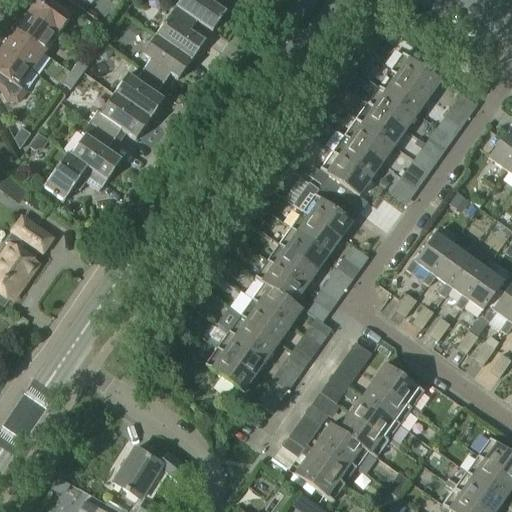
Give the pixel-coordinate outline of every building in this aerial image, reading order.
[(26,16),(31,19),(57,38),(70,20),(49,5),(52,0),(32,0),(29,4),(33,7),(26,16)] [(197,23),(212,33),(226,13),(207,0),(206,0),(181,0),(176,8),(197,22),(197,23)] [(190,32),(197,23),(197,22),(176,8),(155,37),(191,62),(205,42),(190,32)] [(57,38),(31,19),(26,16),(20,24),(17,22),(10,31),(31,46),(44,55),(57,38)] [(44,55),(31,46),(10,31),(4,39),(7,42),(1,51),(31,72),(31,73),(44,55)] [(382,44),(368,34),(357,49),(371,59),(382,44)] [(191,62),(155,37),(141,57),(149,62),(142,72),(163,86),(169,76),(177,82),(191,62)] [(103,46),(96,56),(106,63),(113,53),(103,46)] [(31,73),(31,72),(1,51),(0,52),(0,92),(1,94),(1,93),(6,103),(17,104),(25,93),(24,92),(23,93),(19,90),(31,73)] [(390,74),(428,101),(441,83),(403,56),(390,74)] [(71,74),(79,80),(87,69),(79,63),(71,74)] [(340,69),(333,79),(341,85),(348,75),(340,69)] [(163,86),(142,72),(135,82),(127,76),(113,96),(150,121),(164,101),(156,96),(163,86)] [(71,74),(63,86),(70,91),(79,80),(71,74)] [(428,101),(390,74),(379,89),(417,117),(428,101)] [(417,117),(379,89),(367,106),(406,133),(417,117)] [(150,121),(113,96),(99,116),(96,114),(88,125),(114,142),(121,132),(135,142),(150,121)] [(356,122),(394,150),(406,133),(367,106),(356,122)] [(453,125),(460,115),(452,109),(445,119),(453,125)] [(468,121),(460,115),(453,125),(461,130),(468,121)] [(382,167),(394,150),(356,122),(343,139),(382,167)] [(114,142),(88,125),(81,136),(84,138),(70,158),(106,183),(121,162),(107,152),(114,142)] [(21,130),(16,138),(24,144),(30,136),(21,130)] [(506,172),(511,164),(511,133),(509,131),(489,160),(506,172)] [(382,167),(343,139),(332,156),(370,183),(382,167)] [(430,157),(437,148),(428,142),(422,151),(430,157)] [(437,148),(430,157),(438,163),(445,153),(437,148)] [(277,155),(266,170),(278,178),(288,163),(277,155)] [(106,183),(70,158),(67,156),(43,190),(63,203),(79,180),(98,194),(106,183)] [(370,183),(332,156),(321,171),(312,165),(305,175),(321,186),(320,188),(346,205),(353,195),(359,199),(370,183)] [(0,188),(10,196),(17,185),(0,173),(0,188)] [(407,190),(414,181),(405,175),(398,184),(407,190)] [(407,190),(415,195),(421,186),(414,181),(407,190)] [(346,205),(320,188),(318,191),(309,184),(293,207),(302,214),(301,215),(340,242),(353,224),(339,214),(346,205)] [(340,242),(301,215),(290,231),(328,259),(340,242)] [(0,265),(0,294),(12,303),(38,266),(32,262),(39,252),(42,254),(52,240),(22,219),(5,243),(9,246),(1,257),(4,259),(0,265)] [(232,227),(228,233),(236,239),(240,233),(232,227)] [(328,259),(290,231),(278,248),(317,275),(328,259)] [(419,267),(429,274),(432,276),(453,247),(435,235),(415,263),(413,261),(406,272),(412,277),(419,267)] [(453,247),(432,276),(429,274),(422,284),(429,288),(436,279),(446,286),(449,288),(469,259),(453,247)] [(317,275),(278,248),(267,264),(306,291),(317,275)] [(469,259),(449,288),(446,286),(439,296),(445,300),(452,290),(463,298),(465,300),(486,271),(469,259)] [(345,276),(352,266),(344,260),(337,270),(345,276)] [(306,291),(267,264),(255,280),(264,286),(263,287),(302,314),(303,312),(295,306),(306,291)] [(352,266),(345,276),(353,281),(360,272),(352,266)] [(486,271),(465,300),(463,298),(455,308),(462,312),(469,302),(483,312),(503,284),(486,271)] [(497,315),(507,322),(510,324),(511,321),(511,284),(493,311),(491,309),(484,320),(489,323),(490,324),(497,315)] [(302,314),(263,287),(252,303),(290,330),(302,314)] [(323,309),(329,299),(321,293),(314,302),(323,309)] [(336,304),(329,299),(323,309),(330,314),(336,304)] [(290,330),(252,303),(240,320),(278,347),(290,330)] [(434,320),(437,314),(422,308),(414,327),(442,338),(448,325),(434,320)] [(170,318),(176,322),(182,313),(176,309),(170,318)] [(278,347),(240,320),(228,336),(266,363),(278,347)] [(475,323),(468,333),(477,340),(489,323),(484,320),(475,323)] [(315,322),(311,327),(327,338),(332,332),(315,321),(315,322)] [(507,322),(500,332),(507,337),(511,328),(511,321),(510,324),(507,322)] [(266,363),(228,336),(217,351),(255,378),(266,363)] [(372,356),(356,345),(351,351),(368,363),(372,356)] [(303,355),(295,349),(290,357),(289,359),(296,364),(303,355)] [(255,378),(217,351),(206,367),(222,379),(215,389),(227,398),(234,388),(244,395),(255,378)] [(303,355),(296,364),(305,370),(311,361),(303,355)] [(411,410),(423,393),(385,366),(373,383),(411,410)] [(345,394),(348,390),(345,394),(337,388),(343,379),(335,373),(329,383),(344,394),(345,394)] [(343,379),(337,388),(345,394),(348,390),(352,385),(343,379)] [(274,396),(280,387),(272,382),(266,391),(274,396)] [(411,410),(373,383),(361,400),(399,427),(411,410)] [(280,387),(274,396),(282,402),(288,393),(280,387)] [(356,396),(348,390),(345,394),(344,394),(343,396),(351,402),(356,396)] [(399,427),(361,400),(350,416),(388,443),(399,427)] [(314,421),(320,412),(312,406),(306,416),(314,421)] [(314,421),(321,427),(328,418),(320,412),(314,421)] [(330,427),(368,454),(376,460),(388,443),(350,416),(339,432),(330,426),(330,427)] [(318,443),(356,470),(368,454),(330,427),(318,443)] [(291,454),(297,445),(289,439),(283,448),(291,454)] [(478,458),(511,482),(511,456),(490,441),(478,458)] [(306,460),(344,487),(356,470),(318,443),(306,460)] [(297,445),(291,454),(298,459),(305,450),(297,445)] [(168,455),(160,466),(135,450),(113,485),(140,502),(160,470),(178,485),(189,471),(168,455)] [(511,491),(511,482),(478,458),(466,474),(505,502),(511,491)] [(344,487),(306,460),(294,476),(333,503),(344,487)] [(455,490),(485,511),(497,511),(505,502),(466,474),(455,490)] [(66,495),(70,487),(58,480),(51,492),(59,496),(66,495)] [(443,507),(449,511),(485,511),(455,490),(443,507)] [(324,511),(299,493),(289,507),(295,511),(324,511)] [(146,500),(139,511),(162,511),(163,510),(146,500)] [(101,511),(84,502),(78,511),(101,511)]
